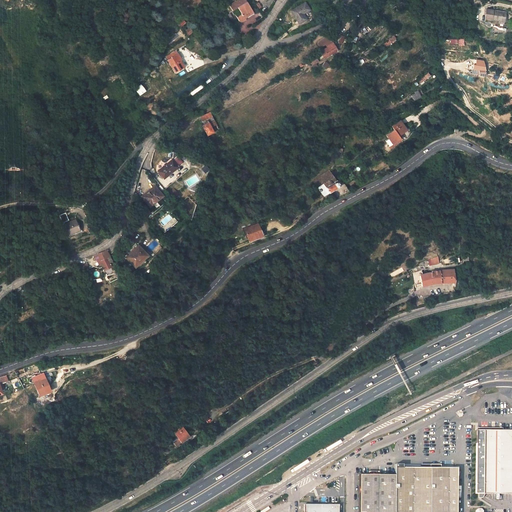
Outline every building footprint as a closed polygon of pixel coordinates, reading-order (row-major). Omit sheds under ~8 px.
[(254,15),(244,0),(239,0),(229,7),(232,12),(238,9),(241,15),(236,18),(240,24),(254,15)] [(289,12),(297,25),(305,21),(301,15),(308,11),(304,4),(289,12)] [(486,11),(485,21),(493,21),(506,23),(507,14),(494,12),(486,11)] [(393,35),(385,41),(388,45),(397,39),(393,35)] [(325,58),(338,50),(333,44),(320,51),(325,58)] [(167,57),(176,72),(183,68),(178,61),(180,60),(175,52),(167,57)] [(309,62),(312,66),(319,61),(314,53),(307,58),(309,62)] [(309,62),(307,58),(298,64),(301,67),(309,62)] [(485,71),(477,69),(475,77),(487,80),(485,71)] [(429,75),(419,82),(421,86),(432,79),(429,75)] [(141,84),(135,90),(140,95),(146,90),(141,84)] [(178,99),(184,94),(179,86),(173,91),(178,99)] [(415,103),(422,99),(420,95),(412,99),(415,103)] [(201,123),(207,135),(219,129),(212,112),(201,116),(204,122),(201,123)] [(397,138),(406,132),(399,123),(391,129),(393,132),(385,137),(388,141),(384,143),(388,149),(399,141),(397,138)] [(158,174),(163,181),(178,169),(177,168),(182,165),(178,160),(173,163),(172,162),(158,174)] [(205,165),(201,169),(206,173),(210,169),(205,165)] [(312,182),(320,195),(337,185),(329,172),(312,182)] [(173,199),(179,194),(174,188),(168,193),(173,199)] [(142,200),(148,208),(160,197),(153,189),(148,192),(149,194),(142,200)] [(147,218),(150,216),(144,208),(141,210),(147,218)] [(147,218),(141,210),(138,214),(143,221),(147,218)] [(170,214),(161,222),(164,226),(161,228),(165,233),(177,221),(170,214)] [(63,223),(68,234),(80,229),(76,218),(63,223)] [(242,230),(247,241),(261,235),(255,224),(242,230)] [(127,259),(136,267),(147,256),(138,248),(127,259)] [(115,269),(105,251),(97,254),(99,260),(97,261),(99,265),(101,264),(104,270),(110,267),(111,269),(112,270),(115,269)] [(437,256),(429,258),(431,265),(438,263),(437,256)] [(78,265),(80,271),(86,269),(84,263),(82,263),(78,265)] [(413,273),(414,287),(433,283),(453,281),(452,269),(432,271),(432,272),(423,274),(422,271),(413,273)] [(14,371),(16,375),(25,372),(23,367),(14,371)] [(31,377),(39,394),(50,389),(42,372),(31,377)] [(172,439),(176,444),(189,435),(183,426),(175,432),(178,435),(172,439)] [(511,492),(511,429),(476,430),(476,492),(483,492),(511,492)] [(395,472),(394,511),(454,511),(455,466),(403,466),(403,461),(396,460),(395,472)] [(358,511),(394,511),(395,472),(360,472),(358,511)]
